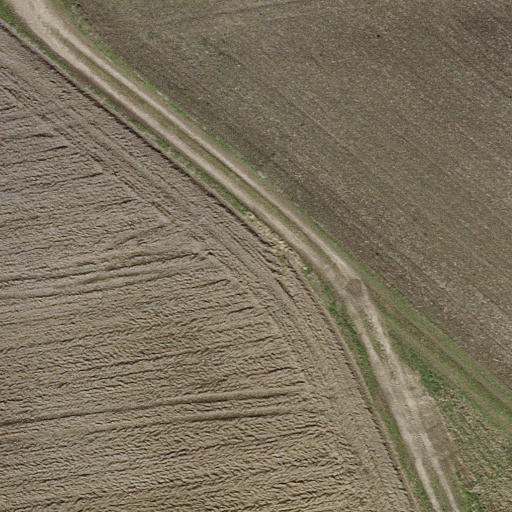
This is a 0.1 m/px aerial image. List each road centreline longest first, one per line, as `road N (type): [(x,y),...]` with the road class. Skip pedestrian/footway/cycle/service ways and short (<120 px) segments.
road 1 (track): [(36,0),(44,21),(306,230),(511,411)]
road 2 (track): [(306,230),(401,377),(456,511)]
